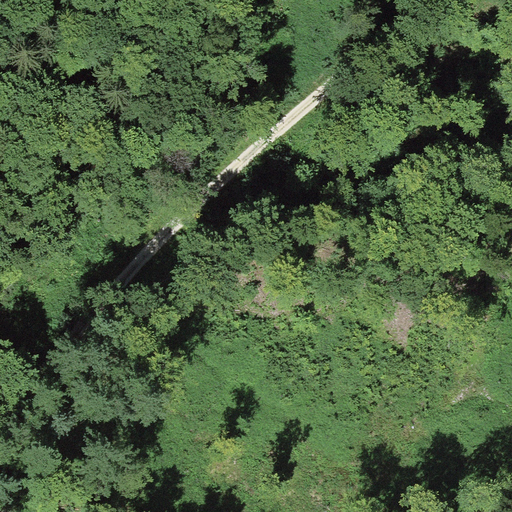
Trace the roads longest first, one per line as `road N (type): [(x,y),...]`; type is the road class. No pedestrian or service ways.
road 1 (track): [(0,433),(131,270),(422,0)]
road 2 (track): [(511,259),(507,323),(345,511)]
